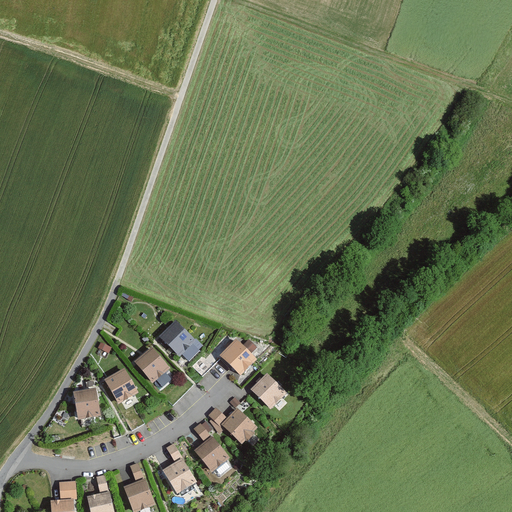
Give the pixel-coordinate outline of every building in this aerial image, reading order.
[(182,319),(165,336),(185,356),(202,339),(182,319)] [(242,339),(227,356),(250,376),(265,359),(242,339)] [(158,346),(141,360),(159,382),(176,368),(158,346)] [(131,368),(111,378),(123,402),(144,392),(131,368)] [(272,372),(257,388),(278,408),(294,392),(272,372)] [(102,387),(79,391),(84,418),(107,414),(102,387)] [(216,412),(228,424),(234,417),(222,406),(216,412)] [(234,417),(228,424),(250,443),(265,427),(243,407),(234,417)] [(209,442),(217,435),(206,421),(198,428),(209,442)] [(209,442),(201,450),(220,472),(237,457),(217,435),(209,442)] [(178,443),(171,447),(181,462),(188,457),(178,443)] [(181,462),(168,469),(182,493),(202,481),(188,457),(181,462)] [(143,461),(134,465),(141,481),(150,477),(143,461)] [(110,474),(99,477),(104,493),(115,490),(110,474)] [(141,481),(130,486),(141,511),(161,504),(150,477),(141,481)] [(79,480),(63,481),(65,498),(81,497),(79,480)] [(104,493),(92,496),(95,511),(119,511),(115,490),(104,493)] [(80,511),(80,499),(57,500),(57,511),(80,511)]
